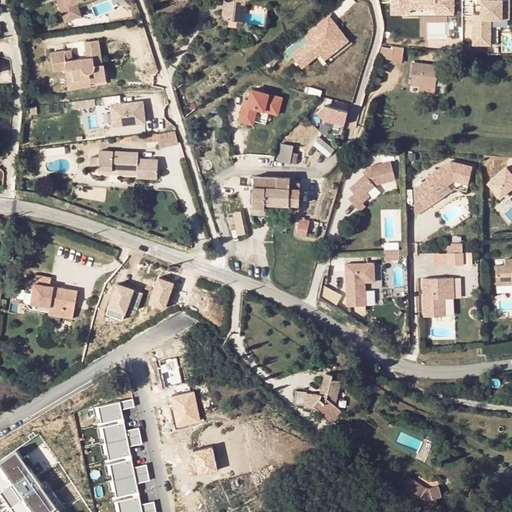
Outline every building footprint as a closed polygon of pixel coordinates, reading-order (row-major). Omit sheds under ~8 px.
[(54,0),(60,17),(76,11),(74,6),(73,3),(81,0),(89,0),(90,0),(54,0)] [(237,8),(220,7),(219,19),(225,19),(239,19),(239,13),(242,11),(240,10),(240,3),(246,0),(235,0),(237,4),(237,8)] [(393,0),(393,11),(410,11),(411,7),(421,7),(435,7),(435,12),(453,12),(453,0),(393,0)] [(480,0),(481,13),(473,13),(473,33),(490,33),(490,17),(509,17),(508,0),(480,0)] [(76,11),(60,17),(62,22),(78,16),(76,11)] [(330,24),(335,25),(328,16),(325,18),(330,24)] [(309,40),(291,54),(300,66),(318,52),(326,46),(331,52),(347,40),(335,25),(330,24),(325,18),(304,34),(309,40)] [(490,33),(473,33),(473,42),(490,43),(490,33)] [(88,77),(103,76),(98,41),(86,42),(87,52),(87,57),(81,58),(80,53),(71,54),(65,54),(64,45),(50,47),(53,65),(65,63),(66,64),(70,64),(71,77),(86,76),(88,77)] [(326,46),(318,52),(323,58),(331,52),(326,46)] [(390,50),(381,49),(380,58),(391,59),(391,62),(402,63),(404,47),(391,46),(390,50)] [(438,67),(413,64),(411,84),(426,87),(435,88),(436,75),(438,67)] [(409,93),(425,96),(426,87),(411,84),(409,93)] [(244,102),(241,114),(254,118),(257,105),(278,111),(282,94),(252,86),(249,97),(248,103),(244,102)] [(145,123),(142,102),(120,105),(119,96),(101,98),(102,107),(110,106),(112,127),(145,123)] [(325,104),(317,112),(324,119),(344,125),(348,111),(325,104)] [(174,133),(155,135),(156,148),(178,146),(174,133)] [(319,138),(314,146),(330,155),(334,147),(319,138)] [(290,163),(291,152),(292,146),(281,144),(278,161),(290,163)] [(99,152),(99,158),(98,171),(137,173),(137,177),(137,179),(156,180),(157,162),(138,160),(138,155),(99,152)] [(98,171),(99,158),(91,158),(90,170),(98,171)] [(354,195),(348,200),(359,212),(365,207),(362,203),(369,197),(366,193),(374,186),(395,180),(391,162),(370,167),(371,171),(365,176),(349,189),(354,195)] [(440,199),(436,193),(453,181),(467,185),(471,168),(449,163),(426,179),(427,181),(417,188),(430,206),(440,199)] [(502,168),(499,170),(500,195),(511,184),(511,169),(505,172),(502,168)] [(500,195),(499,170),(486,183),(498,197),(500,195)] [(254,187),(267,188),(277,188),(278,177),(254,176),(254,187)] [(289,189),(289,183),(289,178),(278,177),(277,188),(289,189)] [(300,183),(289,183),(289,189),(288,204),(288,210),(299,211),(299,205),(300,183)] [(265,207),(266,203),(267,188),(254,187),(253,207),(265,207)] [(266,203),(277,203),(277,188),(267,188),(266,203)] [(277,188),(277,203),(288,204),(289,189),(277,188)] [(430,206),(417,188),(412,191),(414,217),(430,206)] [(234,236),(245,234),(242,211),(232,212),(234,236)] [(298,223),(297,232),(307,234),(309,221),(299,219),(298,223)] [(449,253),(463,253),(463,245),(452,245),(453,247),(448,247),(449,253)] [(449,253),(449,266),(464,265),(463,253),(449,253)] [(511,258),(503,259),(503,265),(504,285),(509,285),(511,284),(511,258)] [(345,265),(346,307),(367,307),(366,283),(375,283),(374,264),(345,265)] [(497,286),(504,285),(503,265),(495,265),(497,286)] [(61,314),(72,316),(77,290),(66,288),(65,293),(59,292),(60,287),(49,285),(50,277),(36,274),(30,303),(62,309),(61,314)] [(424,280),(426,318),(446,317),(446,299),(455,299),(454,278),(424,280)] [(326,286),(321,294),(337,304),(342,295),(326,286)] [(62,309),(30,303),(29,308),(48,312),(48,314),(72,319),(72,316),(61,314),(62,309)] [(332,375),(325,373),(320,394),(307,393),(305,408),(311,408),(312,405),(319,410),(323,416),(327,413),(330,412),(335,407),(327,399),(328,395),(337,396),(341,380),(332,379),(332,375)] [(133,396),(95,405),(108,460),(117,497),(115,497),(118,511),(157,511),(155,499),(142,502),(137,482),(151,478),(147,462),(134,465),(130,445),(144,442),(140,425),(127,428),(122,408),(135,405),(133,396)] [(17,449),(0,458),(0,489),(14,511),(66,511),(49,484),(42,488),(17,449)] [(22,459),(30,467),(35,463),(27,455),(22,459)] [(399,491),(429,511),(432,511),(444,496),(411,473),(399,491)] [(63,485),(57,488),(62,496),(68,492),(63,485)]
